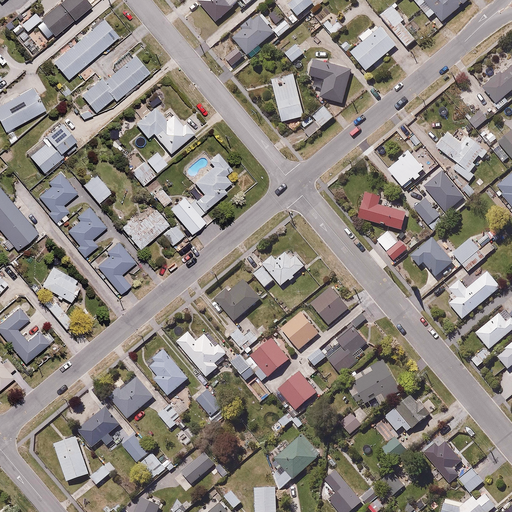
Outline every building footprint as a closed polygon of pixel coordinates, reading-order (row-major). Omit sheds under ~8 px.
[(92,4),(88,0),(60,0),(41,16),(56,34),(92,4)] [(202,0),(200,2),(217,21),(240,0),(202,0)] [(411,0),(414,0),(429,18),(437,12),(444,20),(468,0),(410,0),(411,1),(411,0)] [(414,24),(396,1),(381,13),(408,46),(417,39),(409,28),(414,24)] [(328,4),(316,14),(333,35),(345,26),(328,4)] [(42,18),(35,10),(19,22),(26,30),(42,18)] [(277,38),(291,26),(284,18),(272,28),(260,13),(233,36),(249,54),(273,34),(277,38)] [(87,64),(120,35),(103,15),(52,60),(69,79),(79,71),(86,80),(94,73),(87,64)] [(370,26),(359,35),(364,41),(352,51),(368,70),(399,45),(383,25),(375,32),(370,26)] [(305,52),(297,42),(286,53),(294,62),(305,52)] [(511,54),(511,57),(481,84),(502,108),(511,101),(507,96),(511,91),(511,47),(509,50),(511,54)] [(101,75),(82,93),(89,101),(78,110),(87,121),(114,97),(117,100),(152,69),(136,50),(104,78),(101,75)] [(315,58),(310,74),(325,78),(320,96),(344,103),(351,72),(315,58)] [(296,73),(274,78),(284,120),(306,115),(296,73)] [(13,128),(46,109),(33,86),(0,104),(0,119),(11,138),(17,135),(13,128)] [(484,109),(468,88),(459,95),(471,112),(467,116),(477,129),(498,113),(491,103),(484,109)] [(164,114),(155,105),(136,122),(149,136),(154,132),(172,151),(193,132),(171,108),(164,114)] [(307,129),(312,135),(334,116),(325,105),(314,115),(318,119),(307,129)] [(60,152),(77,140),(61,119),(43,133),(48,140),(30,154),(43,172),(64,156),(60,152)] [(309,138),(302,129),(290,140),(298,148),(309,138)] [(511,129),(496,142),(510,159),(511,157),(511,129)] [(473,171),(490,149),(469,131),(460,141),(449,132),(438,145),(459,162),(448,175),(464,188),(476,174),(473,171)] [(422,172),(426,169),(411,149),(389,165),(397,175),(404,185),(415,177),(417,181),(424,176),(422,172)] [(209,163),(191,178),(204,194),(199,197),(208,208),(229,192),(225,186),(231,181),(224,173),(232,167),(219,150),(206,160),(209,163)] [(157,172),(145,159),(132,171),(143,184),(157,172)] [(389,165),(387,161),(379,167),(389,180),(397,175),(389,165)] [(52,185),(39,196),(50,210),(47,213),(58,226),(73,215),(63,203),(77,192),(60,171),(48,180),(52,185)] [(112,191),(95,171),(81,183),(97,203),(112,191)] [(511,172),(493,188),(500,197),(503,195),(511,205),(511,172)] [(416,184),(404,196),(429,224),(442,213),(416,184)] [(0,229),(8,238),(3,242),(9,248),(13,245),(17,249),(39,231),(0,185),(0,229)] [(172,198),(161,186),(154,193),(164,205),(172,198)] [(366,190),(359,216),(404,229),(410,210),(380,202),(383,195),(366,190)] [(186,194),(170,206),(192,234),(207,221),(201,213),(205,211),(195,198),(191,201),(186,194)] [(94,238),(107,225),(88,205),(65,228),(80,243),(75,247),(85,257),(99,243),(94,238)] [(140,249),(170,223),(156,207),(139,222),(133,215),(120,226),(140,249)] [(187,233),(177,221),(164,233),(173,244),(187,233)] [(390,228),(377,238),(397,258),(411,245),(404,237),(401,240),(390,228)] [(483,248),(473,236),(454,252),(471,271),(500,247),(493,239),(483,248)] [(453,261),(433,237),(410,256),(419,267),(425,262),(436,275),(453,261)] [(136,260),(118,239),(105,249),(110,254),(98,264),(121,292),(131,284),(121,272),(136,260)] [(275,277),(282,285),(308,263),(299,252),(293,256),(287,249),(278,257),(274,253),(253,271),(265,285),(275,277)] [(54,264),(43,285),(71,301),(82,280),(54,264)] [(464,317),(503,285),(489,268),(467,286),(459,277),(449,286),(457,296),(450,301),(464,317)] [(0,275),(0,294),(10,284),(0,275)] [(237,321),(263,296),(248,279),(234,292),(228,286),(215,297),(237,321)] [(37,280),(30,287),(67,328),(74,322),(37,280)] [(352,305),(334,283),(312,301),(330,323),(352,305)] [(20,306),(0,321),(0,331),(26,365),(53,343),(41,328),(28,338),(19,327),(30,319),(20,306)] [(322,331),(303,309),(282,326),(301,349),(322,331)] [(499,312),(475,332),(490,350),(511,331),(511,318),(511,317),(506,321),(499,312)] [(251,317),(231,332),(244,350),(259,338),(252,330),(257,326),(251,317)] [(330,359),(343,375),(362,360),(359,357),(367,350),(363,345),(370,339),(356,322),(338,337),(345,346),(330,359)] [(190,329),(177,339),(206,376),(219,365),(216,362),(227,354),(231,360),(238,355),(225,339),(219,344),(209,331),(198,340),(190,329)] [(261,379),(291,357),(273,335),(250,352),(252,355),(245,360),(240,353),(238,355),(231,360),(230,360),(246,380),(256,372),(261,379)] [(511,342),(497,355),(508,368),(511,364),(511,342)] [(192,376),(166,346),(155,356),(159,360),(152,366),(160,375),(154,379),(169,396),(192,376)] [(328,356),(321,347),(309,356),(315,365),(328,356)] [(493,356),(485,347),(471,359),(479,368),(493,356)] [(0,356),(0,390),(16,378),(11,371),(18,365),(11,355),(4,361),(0,356)] [(392,367),(385,356),(352,376),(356,381),(348,386),(360,407),(378,396),(383,405),(412,387),(398,364),(392,367)] [(302,368),(280,388),(303,415),(313,406),(308,400),(320,389),(302,368)] [(129,417),(154,394),(137,376),(125,387),(119,381),(107,393),(129,417)] [(271,394),(258,379),(248,387),(261,402),(271,394)] [(213,386),(197,398),(216,423),(225,416),(219,409),(226,404),(213,386)] [(430,413),(412,392),(382,417),(388,423),(390,421),(399,430),(405,425),(410,430),(430,413)] [(166,408),(175,419),(187,409),(178,398),(166,408)] [(108,445),(116,438),(110,432),(123,421),(109,404),(79,429),(93,446),(102,438),(108,445)] [(175,419),(166,408),(159,414),(172,429),(179,423),(175,419)] [(289,424),(296,418),(290,410),(279,420),(285,427),(289,424)] [(365,422),(353,410),(340,422),(352,435),(365,422)] [(305,423),(299,415),(296,418),(289,424),(295,431),(305,423)] [(283,488),(321,456),(302,434),(274,458),(281,466),(271,475),(283,488)] [(408,447),(397,434),(382,448),(394,461),(408,447)] [(134,435),(122,445),(137,463),(149,452),(134,435)] [(76,436),(54,443),(66,481),(89,474),(76,436)] [(445,442),(424,454),(451,482),(463,471),(458,466),(468,456),(454,442),(451,444),(445,442)] [(381,495),(341,451),(319,471),(337,491),(328,499),(340,511),(349,511),(365,498),(371,504),(381,495)] [(192,485),(216,464),(205,452),(182,473),(192,485)] [(152,453),(139,464),(152,480),(165,469),(152,453)] [(111,473),(104,465),(90,476),(97,484),(111,473)] [(484,481),(474,468),(461,479),(471,492),(484,481)] [(392,470),(380,480),(394,496),(405,486),(392,470)] [(276,511),(276,488),(254,488),(254,511),(276,511)] [(487,511),(499,503),(487,489),(477,497),(474,493),(464,501),(446,496),(441,511),(487,511)] [(231,490),(224,497),(235,509),(242,503),(231,490)] [(157,511),(160,505),(141,498),(134,511),(157,511)] [(511,511),(511,501),(511,500),(498,511),(511,511)] [(227,511),(219,503),(208,511),(227,511)]
